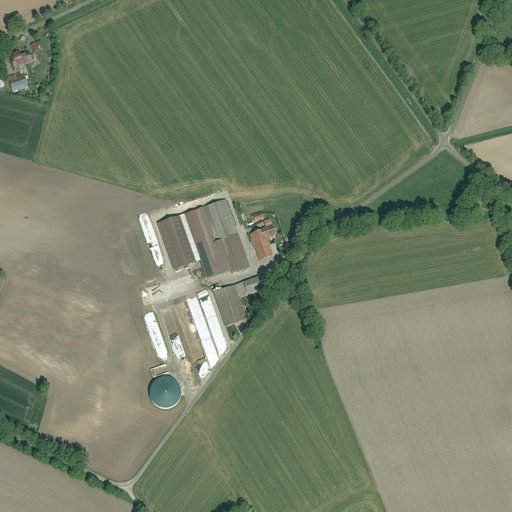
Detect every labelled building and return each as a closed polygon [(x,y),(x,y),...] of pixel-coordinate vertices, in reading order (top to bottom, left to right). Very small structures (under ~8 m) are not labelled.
[(11,59),(15,70),(33,63),(29,52),(11,59)] [(11,80),(14,91),(28,88),(26,77),(11,80)] [(159,224),(175,270),(200,261),(207,280),(231,271),(232,274),(249,268),(226,201),(159,224)] [(266,221),(269,229),(251,235),(260,261),(273,257),(267,240),(279,236),(276,227),(273,219),(266,221)] [(248,321),(241,298),(266,290),(262,278),(214,294),(226,328),(248,321)]
